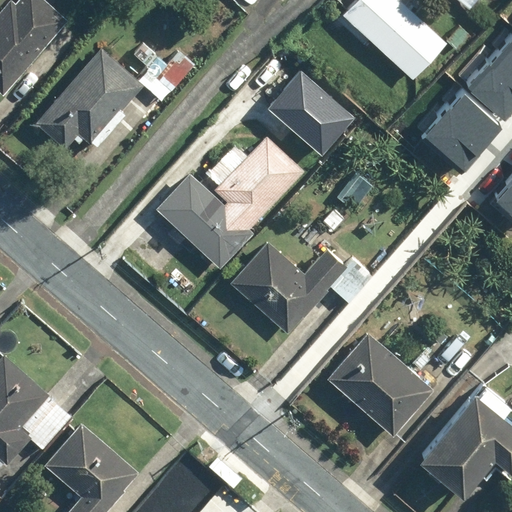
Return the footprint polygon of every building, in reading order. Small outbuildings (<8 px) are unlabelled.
[(2,0),(0,3),(0,79),(6,84),(68,11),(55,0),(2,0)] [(406,0),(359,0),(349,12),(413,70),(445,35),(406,0)] [(478,31),(459,14),(443,31),(463,48),(478,31)] [(162,50),(145,33),(130,47),(146,65),(162,50)] [(144,74),(102,38),(36,114),(66,140),(79,125),(91,135),(144,74)] [(511,41),(510,40),(468,88),(505,121),(511,112),(511,41)] [(301,63),(274,92),(319,134),(346,105),(301,63)] [(464,93),(426,136),(464,170),(503,128),(464,93)] [(215,195),(191,173),(162,204),(217,256),(221,252),(226,257),(295,180),(258,147),(215,195)] [(511,184),(498,201),(511,212),(511,184)] [(184,246),(158,222),(136,245),(162,269),(184,246)] [(268,232),(232,274),(290,324),(304,308),(305,309),(350,257),(328,238),(306,265),(268,232)] [(348,263),(331,282),(350,299),(373,272),(355,256),(348,263)] [(435,381),(370,323),(330,368),(395,426),(435,381)] [(51,386),(5,346),(0,351),(0,447),(7,453),(9,456),(32,431),(33,429),(22,420),(49,389),(51,386)] [(511,407),(478,380),(422,447),(467,484),(498,447),(511,458),(511,407)] [(45,442),(74,410),(49,389),(22,420),(33,429),(32,431),(45,442)] [(83,414),(46,455),(83,488),(61,511),(98,511),(101,508),(103,510),(128,482),(126,480),(140,464),(83,414)]
